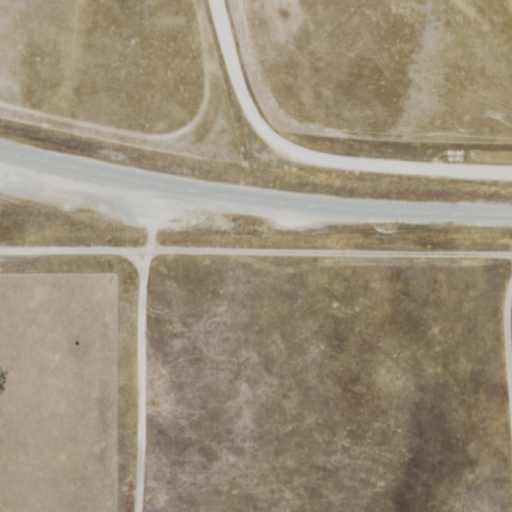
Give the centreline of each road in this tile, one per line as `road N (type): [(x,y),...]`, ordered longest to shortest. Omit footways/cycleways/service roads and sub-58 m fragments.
road 1 (secondary): [(0,154),(296,207),(511,216)]
road 2 (track): [(511,247),(0,227)]
